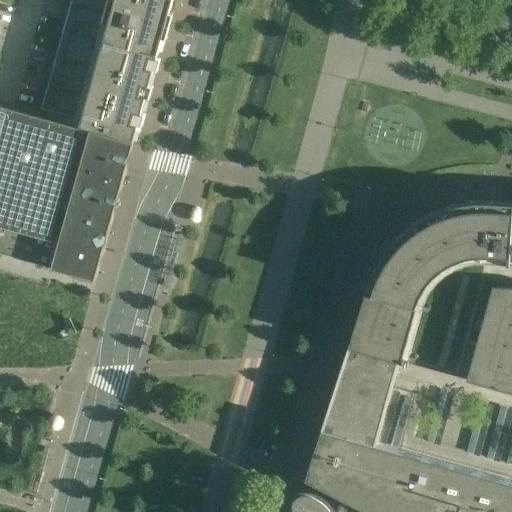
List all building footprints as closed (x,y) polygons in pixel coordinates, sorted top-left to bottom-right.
[(50,78),(41,109),(66,116),(65,121),(93,129),(135,141),(173,0),(71,0),(67,16),(50,78)] [(62,240),(93,129),(65,121),(61,120),(0,103),(0,250),(96,277),(104,251),(62,240)] [(93,129),(62,240),(104,251),(135,141),(93,129)] [(511,202),(492,201),(471,202),(451,205),(431,213),(413,223),(397,237),(384,253),(374,272),(366,291),(367,292),(367,293),(366,293),(350,345),(350,347),(400,361),(511,391),(511,202)] [(0,362),(62,360),(85,275),(37,262),(14,342),(0,338),(0,362)] [(511,511),(511,481),(377,444),(393,387),(396,377),(398,368),(400,361),(350,347),(349,347),(323,429),(307,478),(341,496),(338,509),(335,506),(330,500),(328,498),(325,496),(322,494),(319,493),(313,490),(311,490),(309,489),(306,489),(304,490),(302,490),(299,491),(297,493),(295,494),(294,496),(292,498),(291,500),(290,505),(288,511),(287,511),(511,511)]
